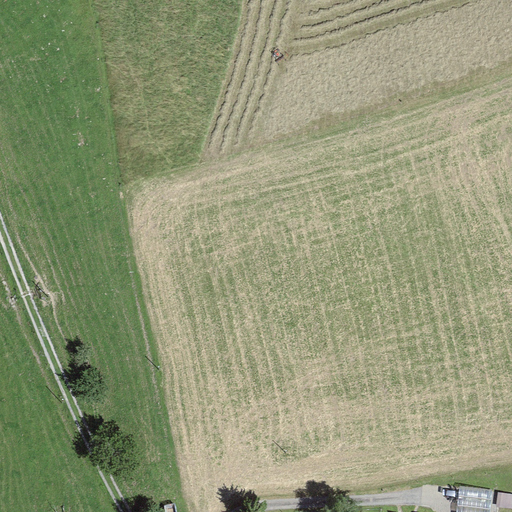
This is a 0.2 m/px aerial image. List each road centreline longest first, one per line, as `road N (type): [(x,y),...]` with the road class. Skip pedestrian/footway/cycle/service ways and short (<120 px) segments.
road 1 (track): [(126,511),(53,361),(0,223)]
road 2 (track): [(425,496),(241,511)]
